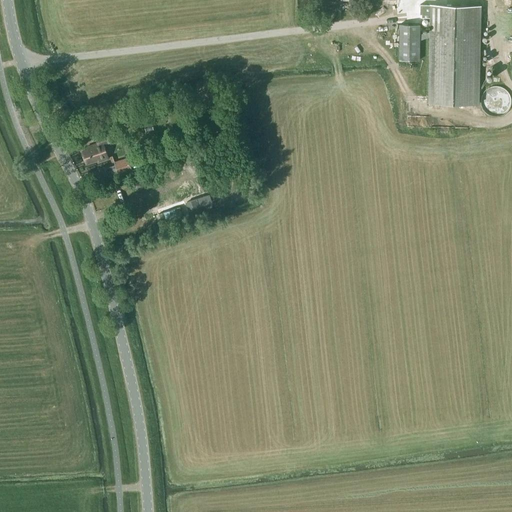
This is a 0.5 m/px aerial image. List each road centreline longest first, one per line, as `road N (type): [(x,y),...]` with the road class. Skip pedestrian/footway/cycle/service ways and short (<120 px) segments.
road 1 (track): [(0,66),(391,20),(417,0)]
road 2 (secondary): [(107,282),(80,190),(25,77),(7,0)]
road 3 (secondary): [(107,282),(135,396),(148,511)]
road 4 (track): [(42,236),(161,190)]
